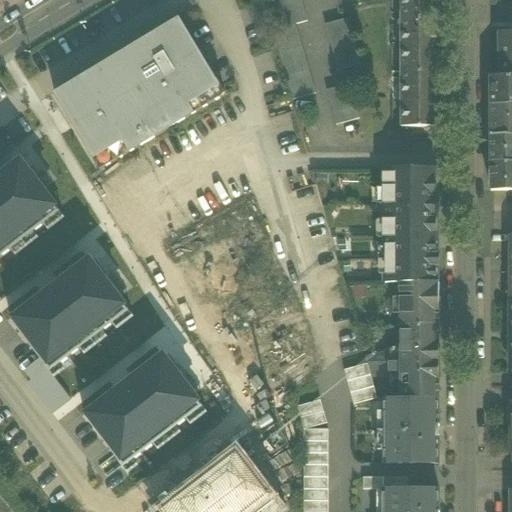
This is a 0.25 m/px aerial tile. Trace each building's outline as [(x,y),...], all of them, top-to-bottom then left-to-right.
[(275,0),(283,27),(295,24),(306,21),(299,0),(275,0)] [(330,0),(334,12),(346,9),(361,5),(359,0),(330,0)] [(400,0),(401,20),(439,19),(438,0),(400,0)] [(401,20),(401,46),(439,46),(439,19),(401,20)] [(55,96),(101,171),(226,96),(180,21),(55,96)] [(324,28),(336,72),(346,70),(361,65),(356,46),(349,21),(324,28)] [(315,93),(295,24),(283,27),(272,30),(282,63),(292,99),(315,93)] [(511,32),(500,32),(501,77),(511,77),(511,32)] [(401,46),(401,73),(439,73),(439,46),(401,46)] [(401,73),(401,99),(439,99),(439,73),(401,73)] [(491,78),(491,107),(511,107),(511,77),(501,77),(491,77),(491,78)] [(327,89),(336,123),(359,116),(357,111),(354,99),(349,83),(327,89)] [(439,111),(439,99),(401,99),(401,128),(439,128),(439,111)] [(511,107),(491,107),(491,136),(511,136),(511,107)] [(511,163),(511,136),(491,136),(491,164),(511,163)] [(228,141),(214,145),(217,156),(231,152),(228,141)] [(233,159),(179,175),(204,259),(258,244),(233,159)] [(21,163),(0,179),(0,259),(12,250),(13,249),(8,243),(27,228),(32,235),(33,234),(45,225),(46,224),(41,218),(55,207),(21,163)] [(511,190),(511,163),(491,164),(491,191),(511,190)] [(385,284),(400,284),(439,284),(439,282),(437,282),(437,268),(439,268),(439,255),(437,255),(437,214),(439,214),(439,201),(437,201),(437,172),(383,172),(383,188),(385,188),(385,206),(383,206),(383,221),(385,221),(385,284)] [(41,218),(46,224),(60,213),(55,207),(41,218)] [(64,219),(60,213),(46,224),(45,225),(49,230),(64,219)] [(8,243),(13,249),(32,235),(27,228),(8,243)] [(37,239),(33,234),(32,235),(13,249),(12,250),(16,255),(37,239)] [(90,262),(12,323),(45,367),(54,361),(58,367),(60,366),(81,350),(83,348),(78,342),(96,328),(101,334),(103,333),(114,325),(115,323),(110,317),(124,307),(90,262)] [(264,268),(210,283),(236,370),(289,354),(264,268)] [(400,284),(401,327),(439,327),(439,284),(400,284)] [(110,317),(115,323),(129,313),(124,307),(110,317)] [(133,318),(129,313),(115,323),(114,325),(118,330),(133,318)] [(401,327),(401,363),(439,363),(439,327),(401,327)] [(78,342),(83,348),(101,334),(96,328),(78,342)] [(107,338),(103,333),(101,334),(83,348),(81,350),(85,355),(107,338)] [(143,367),(162,357),(157,348),(138,357),(143,367)] [(164,358),(85,418),(119,462),(127,456),(132,463),(134,461),(155,445),(156,444),(151,438),(170,423),(175,430),(177,428),(187,420),(189,419),(184,413),(198,402),(164,358)] [(39,360),(23,372),(31,381),(27,385),(52,417),(72,401),(39,360)] [(54,361),(45,367),(50,373),(58,367),(54,361)] [(278,370),(271,362),(260,371),(267,379),(278,370)] [(390,374),(400,374),(401,363),(390,363),(390,374)] [(439,399),(439,363),(401,363),(400,374),(401,399),(438,399),(439,399)] [(354,405),(377,399),(367,364),(344,371),(354,405)] [(64,371),(60,366),(58,367),(50,373),(55,378),(64,371)] [(439,465),(438,399),(401,399),(384,399),(383,414),(386,414),(386,449),(384,449),(383,465),(439,465)] [(298,407),(304,431),(327,424),(320,401),(298,407)] [(203,409),(198,402),(184,413),(189,419),(203,409)] [(206,414),(203,409),(189,419),(187,420),(191,425),(206,414)] [(151,438),(156,444),(175,430),(170,423),(151,438)] [(181,433),(177,428),(175,430),(156,444),(155,445),(159,450),(181,433)] [(304,431),(304,511),(328,511),(328,430),(304,431)] [(162,511),(267,511),(277,504),(237,454),(162,511)] [(127,456),(119,462),(124,469),(132,463),(127,456)] [(132,463),(124,469),(128,474),(138,466),(134,461),(132,463)] [(363,478),(363,490),(383,490),(407,490),(407,478),(363,478)] [(438,511),(439,490),(407,490),(383,490),(383,505),(385,505),(384,511),(438,511)]
